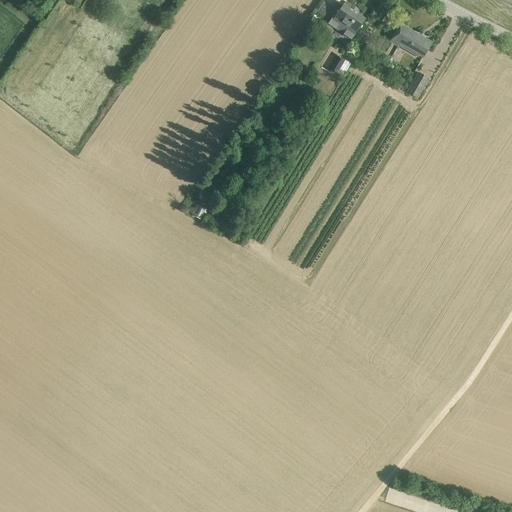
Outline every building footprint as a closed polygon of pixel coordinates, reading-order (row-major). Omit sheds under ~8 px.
[(328,17),(334,8),(324,2),(318,11),(328,17)] [(333,16),(328,24),(352,40),(353,38),(357,32),(360,27),(366,19),(344,4),(335,17),(333,16)] [(419,38),(420,36),(400,25),(391,42),(398,46),(400,44),(423,57),(431,44),(422,38),(421,39),(419,38)] [(418,99),(430,78),(419,72),(407,92),(418,99)] [(200,201),(192,215),(201,219),(208,206),(200,201)]
